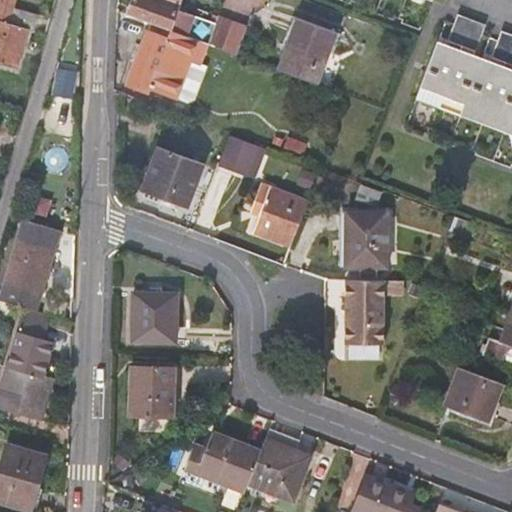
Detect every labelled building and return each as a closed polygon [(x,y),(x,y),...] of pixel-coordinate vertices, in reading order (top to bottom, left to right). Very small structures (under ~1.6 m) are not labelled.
[(0,0),(0,9),(17,14),(20,0),(29,0),(34,2),(34,0),(0,0)] [(157,0),(135,0),(130,15),(152,23),(184,35),(203,42),(209,44),(222,49),(230,28),(216,23),(205,18),(179,8),(157,0)] [(157,0),(179,8),(181,0),(157,0)] [(12,27),(17,14),(0,9),(0,69),(14,74),(26,32),(12,27)] [(473,48),(479,32),(482,23),(476,21),(463,16),(457,13),(447,39),(473,48)] [(26,32),(43,36),(47,22),(17,14),(12,27),(26,32)] [(219,15),(216,23),(230,28),(222,49),(236,54),(247,26),(219,15)] [(297,17),(276,69),(315,84),(335,31),(297,17)] [(147,29),(138,51),(133,49),(128,62),(134,64),(127,81),(148,89),(149,86),(180,97),(194,60),(202,63),(209,44),(203,42),(184,35),(152,23),(150,30),(147,29)] [(511,62),(511,34),(508,33),(503,31),(493,55),(506,60),(511,62)] [(511,68),(504,65),(437,40),(416,96),(511,131),(511,68)] [(232,132),(222,161),(250,171),(261,143),(232,132)] [(267,145),(261,143),(250,171),(256,173),(267,145)] [(162,147),(146,190),(192,208),(207,164),(162,147)] [(320,165),(315,179),(331,185),(336,171),(320,165)] [(252,230),(289,244),(306,200),(260,183),(253,200),(261,204),(252,230)] [(345,211),(344,265),(385,267),(387,213),(345,211)] [(37,226),(33,238),(49,242),(52,229),(37,226)] [(54,244),(49,242),(33,238),(19,236),(4,296),(26,303),(29,290),(40,294),(54,244)] [(381,342),(383,279),(344,279),(343,341),(343,357),(380,358),(380,342),(381,342)] [(45,292),(42,307),(56,311),(60,296),(45,292)] [(133,292),(131,339),(173,340),(176,293),(133,292)] [(511,362),(511,310),(510,310),(498,340),(489,337),(483,352),(511,362)] [(12,323),(0,364),(0,398),(42,411),(51,372),(43,369),(52,334),(12,323)] [(485,415),(498,379),(455,362),(442,397),(485,415)] [(133,365),(131,414),(175,416),(176,366),(133,365)] [(297,441),(268,431),(260,450),(247,482),(291,501),(308,456),(293,449),(297,441)] [(183,468),(243,493),(247,482),(260,450),(214,432),(204,454),(192,449),(183,468)] [(36,450),(1,441),(0,446),(0,494),(24,500),(36,450)] [(360,511),(404,511),(408,504),(400,501),(404,492),(367,476),(354,509),(360,511)] [(412,495),(404,492),(400,501),(408,504),(412,495)] [(161,511),(157,510),(158,508),(146,503),(145,505),(144,505),(140,511),(161,511)]
